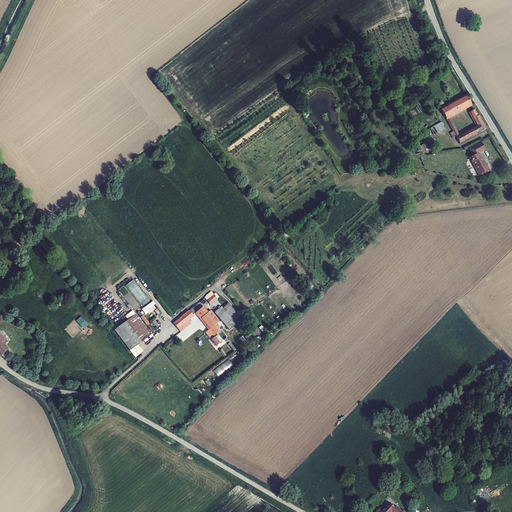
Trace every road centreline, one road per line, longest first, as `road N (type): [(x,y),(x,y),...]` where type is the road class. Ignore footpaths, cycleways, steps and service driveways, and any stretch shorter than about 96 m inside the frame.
road 1 (unclassified): [(302,511),(119,406),(42,388),(0,363)]
road 2 (unclassified): [(427,0),(453,62),(511,158)]
